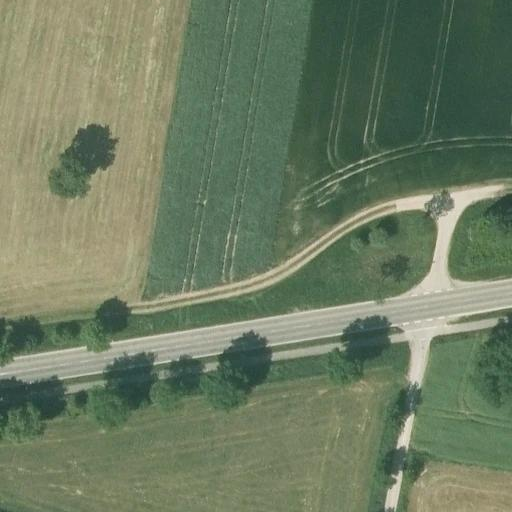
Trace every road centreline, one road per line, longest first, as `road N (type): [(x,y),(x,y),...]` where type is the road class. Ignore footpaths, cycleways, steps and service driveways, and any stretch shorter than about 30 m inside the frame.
road 1 (track): [(0,326),(253,287),(382,209),(511,190)]
road 2 (secondary): [(0,380),(511,295)]
road 3 (track): [(389,511),(449,201)]
